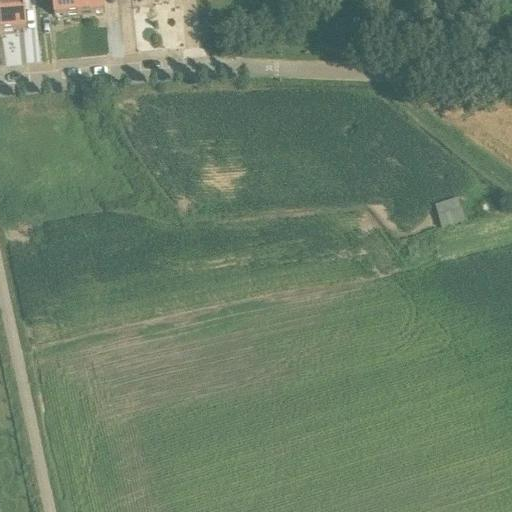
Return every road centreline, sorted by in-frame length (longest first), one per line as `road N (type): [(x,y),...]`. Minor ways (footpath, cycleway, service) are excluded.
road 1 (residential): [(0,79),(201,64),(356,72)]
road 2 (track): [(511,197),(356,72)]
road 3 (unclassified): [(511,80),(356,72)]
road 4 (unclassified): [(48,511),(21,385)]
